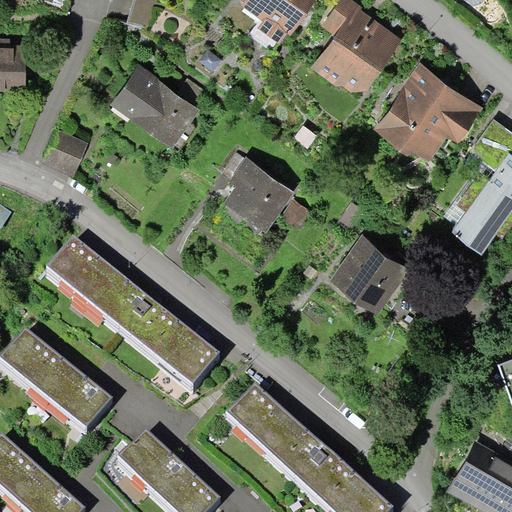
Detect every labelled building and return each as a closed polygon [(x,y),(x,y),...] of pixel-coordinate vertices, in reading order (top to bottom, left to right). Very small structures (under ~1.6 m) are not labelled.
[(246,0),(242,6),(263,21),(258,28),(280,44),(287,34),(290,35),(314,0),(246,0)] [(363,8),(352,0),(340,0),(321,26),(335,36),(311,67),(336,86),(343,85),(351,91),(368,90),(402,40),(362,10),(363,8)] [(0,38),(0,90),(26,90),(27,44),(10,44),(11,38),(0,38)] [(222,59),(208,49),(199,61),(213,71),(222,59)] [(483,107),(420,63),(373,129),(409,154),(412,151),(428,162),(447,136),(458,144),(483,107)] [(177,93),(139,66),(110,105),(172,149),(201,110),(193,105),(177,93)] [(188,78),(177,93),(193,105),(204,90),(188,78)] [(511,131),(494,119),(470,152),(472,153),(497,170),(490,180),(480,173),(456,205),(466,212),(457,225),(452,232),(482,254),(511,212),(511,131)] [(317,136),(303,126),(294,137),(309,148),(317,136)] [(88,142),(57,128),(42,162),(73,176),(88,142)] [(497,170),(472,153),(465,163),(476,170),(480,173),(490,180),(497,170)] [(296,192),(246,156),(229,181),(236,186),(224,203),(266,233),(296,192)] [(456,205),(480,173),(476,170),(443,216),(457,225),(466,212),(456,205)] [(308,209),(293,199),(281,216),(296,227),(308,209)] [(364,210),(351,202),(338,223),(351,231),(364,210)] [(12,211),(0,203),(0,228),(2,229),(12,211)] [(193,383),(220,352),(74,234),(45,266),(193,383)] [(329,281),(377,315),(410,270),(362,236),(329,281)] [(0,355),(87,427),(112,396),(25,325),(0,355)] [(511,359),(498,365),(511,405),(511,359)] [(256,383),(227,411),(337,511),(387,511),(393,505),(256,383)] [(179,511),(205,511),(221,496),(147,429),(118,455),(179,511)] [(0,483),(31,511),(80,511),(85,507),(2,432),(0,433),(0,483)] [(481,511),(511,511),(511,462),(475,442),(447,492),(481,511)]
